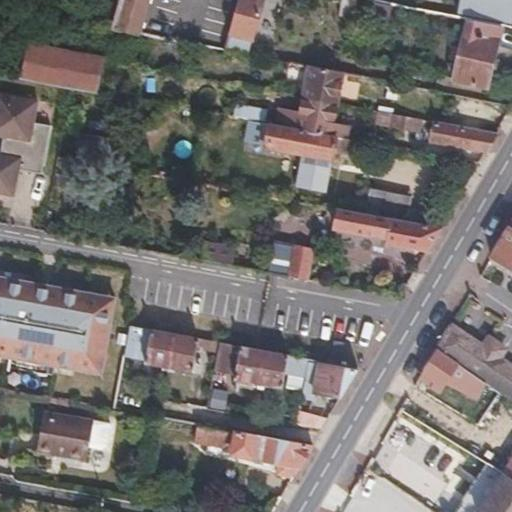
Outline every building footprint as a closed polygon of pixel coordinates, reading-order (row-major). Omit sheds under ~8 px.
[(0,0),(0,48),(15,53),(28,0),(0,0)] [(121,0),(113,30),(142,36),(151,0),(121,0)] [(151,0),(142,36),(157,38),(167,0),(151,0)] [(223,0),(211,48),(225,51),(230,35),(239,0),(223,0)] [(239,0),(230,35),(252,41),(263,0),(239,0)] [(392,6),(467,20),(504,27),(511,29),(511,1),(505,0),(382,0),(382,3),(392,6)] [(382,3),(373,1),(369,21),(388,25),(392,6),(382,3)] [(453,81),(490,88),(504,27),(467,20),(462,44),(455,43),(452,57),(458,59),(453,81)] [(230,35),(225,51),(248,55),(252,41),(230,35)] [(26,42),(20,78),(97,92),(106,57),(26,42)] [(310,67),(292,63),(290,72),(308,75),(310,67)] [(308,75),(303,99),(338,105),(345,74),(310,67),(308,75)] [(0,91),(0,135),(34,140),(40,96),(0,91)] [(278,109),(275,125),(347,139),(349,128),(334,125),(338,105),(303,99),(300,113),(278,109)] [(238,105),(235,118),(249,121),(254,121),(266,123),(268,112),(238,105)] [(420,133),(423,120),(375,112),(373,120),(377,121),(376,126),(420,133)] [(269,124),(266,123),(254,121),(251,142),(266,145),(269,124)] [(432,143),(487,154),(499,134),(435,122),(432,143)] [(269,124),(266,145),(266,148),(334,161),(336,153),(356,156),(358,141),(347,139),(275,125),(269,124)] [(358,141),(370,143),(372,132),(349,128),(347,139),(358,141)] [(0,150),(0,192),(18,194),(22,153),(0,150)] [(114,165),(116,155),(106,154),(105,163),(114,165)] [(372,190),(366,214),(394,219),(398,196),(372,190)] [(394,219),(408,221),(413,199),(398,196),(394,219)] [(387,245),(429,252),(443,228),(408,221),(394,219),(366,214),(338,209),(334,230),(387,239),(387,245)] [(511,229),(508,226),(490,257),(511,270),(511,229)] [(201,261),(250,270),(253,251),(205,243),(201,261)] [(271,274),(309,281),(314,251),(276,244),(271,274)] [(0,272),(0,354),(106,371),(119,291),(0,272)] [(436,348),(487,383),(511,400),(511,365),(502,359),(509,350),(488,336),(482,345),(451,323),(436,348)] [(129,327),(127,340),(139,341),(140,338),(149,339),(145,364),(169,368),(175,335),(129,327)] [(219,354),(220,343),(175,335),(169,368),(193,373),(198,349),(219,354)] [(342,359),(346,342),(336,340),(332,357),(342,359)] [(234,379),(259,384),(265,351),(220,343),(219,354),(238,357),(234,379)] [(436,348),(418,379),(438,392),(445,388),(472,401),(487,383),(436,348)] [(307,379),(311,360),(265,351),(259,384),(283,388),(286,375),(307,379)] [(313,393),(342,397),(360,368),(311,360),(307,379),(303,397),(313,397),(313,393)] [(208,409),(224,412),(227,390),(213,387),(208,409)] [(86,462),(94,421),(44,412),(37,454),(86,462)] [(278,465),(299,469),(314,446),(235,431),(235,433),(199,427),(196,443),(232,450),(231,456),(278,465)] [(277,475),(294,478),(299,469),(278,465),(277,475)] [(511,511),(511,477),(504,473),(477,511),(511,511)]
